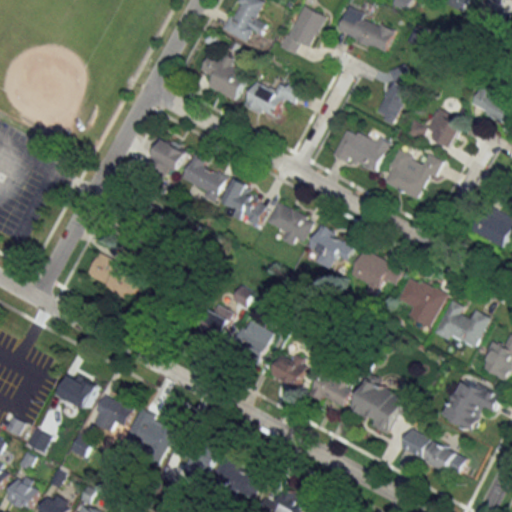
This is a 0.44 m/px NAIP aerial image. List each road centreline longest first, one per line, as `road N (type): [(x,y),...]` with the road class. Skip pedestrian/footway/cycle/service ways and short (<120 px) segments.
road 1 (residential): [(428,511),(0,280)]
road 2 (residential): [(511,290),(147,91)]
road 3 (residential): [(33,298),(196,0)]
road 4 (residential): [(292,171),(350,65)]
road 5 (residential): [(430,247),(488,141)]
